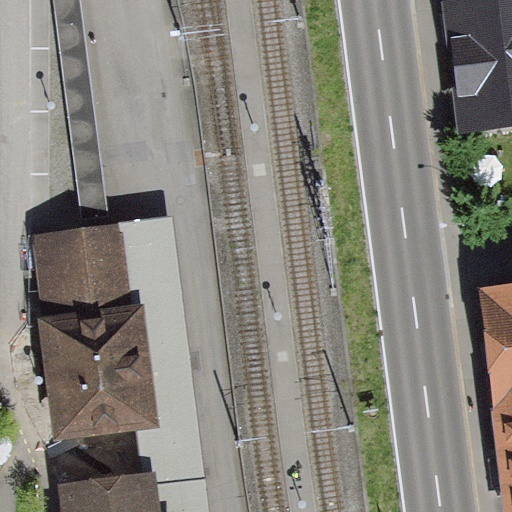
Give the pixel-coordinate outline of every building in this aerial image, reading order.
[(80,0),(52,0),(84,234),(113,230),(80,0)] [(511,0),(437,0),(453,132),(511,125),(511,0)] [(210,511),(173,223),(127,229),(137,311),(147,310),(163,438),(122,442),(128,485),(158,481),(162,511),(210,511)] [(40,327),(55,451),(122,442),(163,438),(147,310),(137,311),(127,229),(113,230),(84,234),(33,240),(44,326),(40,327)] [(511,511),(511,282),(479,286),(504,511),(511,511)] [(128,485),(60,494),(62,511),(162,511),(158,481),(128,485)]
